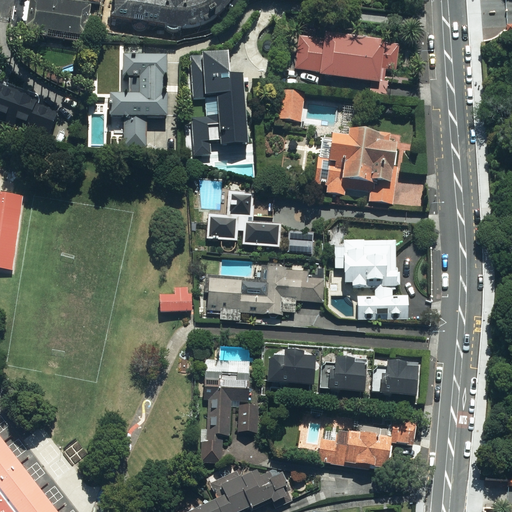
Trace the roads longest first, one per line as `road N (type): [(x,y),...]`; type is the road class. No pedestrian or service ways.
road 1 (secondary): [(444,511),(458,348),(445,0)]
road 2 (unknown): [(170,136),(180,57),(231,32),(258,7),(446,4)]
road 3 (unknown): [(248,506),(314,481),(392,473),(446,494)]
road 4 (unknown): [(277,212),(453,220)]
